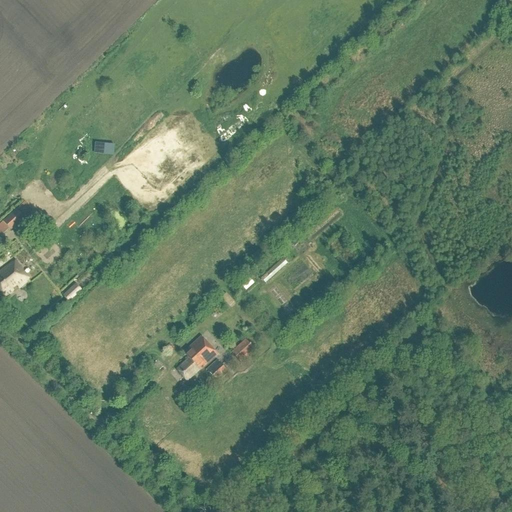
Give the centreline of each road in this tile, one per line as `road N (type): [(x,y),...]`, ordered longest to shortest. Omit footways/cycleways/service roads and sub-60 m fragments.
road 1 (track): [(228,511),(387,371),(454,511)]
road 2 (unclassified): [(180,510),(0,328)]
